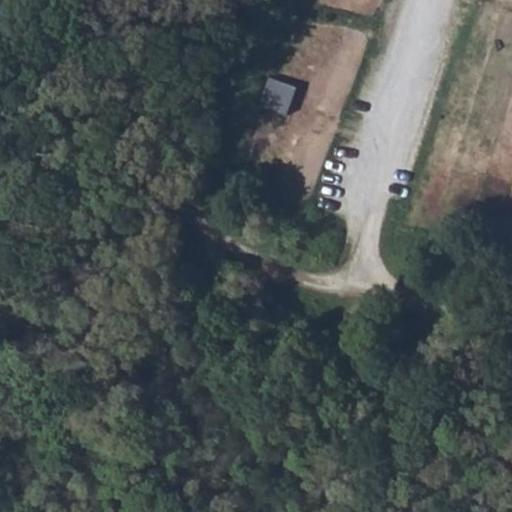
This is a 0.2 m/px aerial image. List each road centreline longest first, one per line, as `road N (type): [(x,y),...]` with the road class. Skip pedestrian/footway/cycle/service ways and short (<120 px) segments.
road 1 (track): [(72,0),(160,193),(248,261),(363,292),(511,310)]
road 2 (track): [(432,0),(353,289)]
